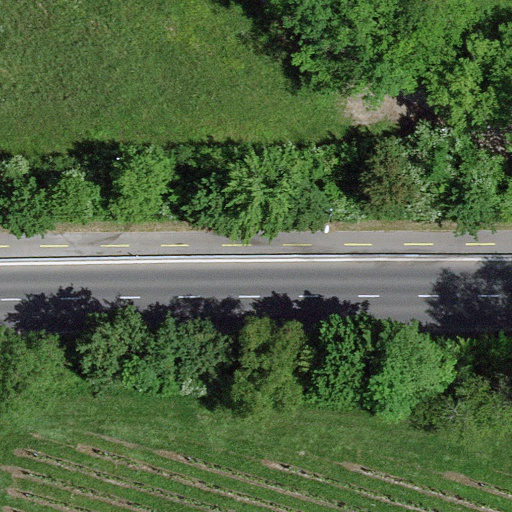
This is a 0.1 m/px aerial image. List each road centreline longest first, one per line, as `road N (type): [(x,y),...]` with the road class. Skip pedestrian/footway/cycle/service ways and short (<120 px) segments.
road 1 (secondary): [(0,299),(511,294)]
road 2 (unclassified): [(286,0),(381,67),(511,124)]
